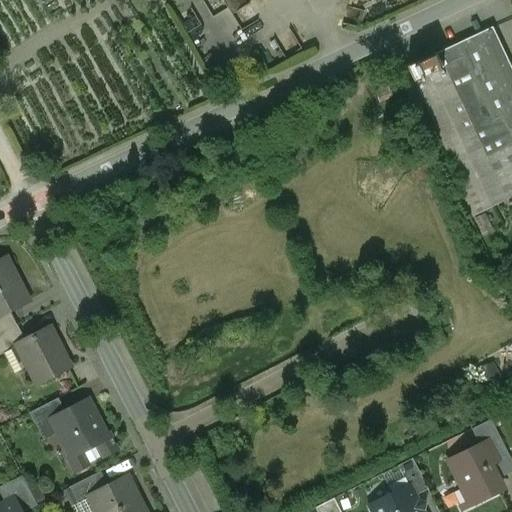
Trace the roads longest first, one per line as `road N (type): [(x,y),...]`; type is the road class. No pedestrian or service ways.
road 1 (residential): [(462,0),(30,202)]
road 2 (residential): [(158,442),(408,322)]
road 3 (residential): [(30,202),(158,442)]
road 4 (unknown): [(0,78),(117,0)]
